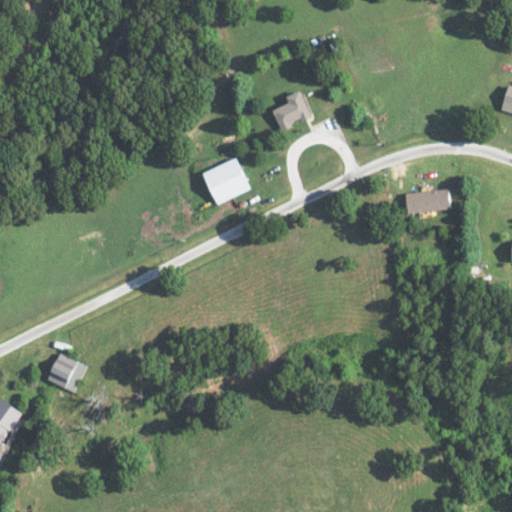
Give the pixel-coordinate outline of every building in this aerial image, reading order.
[(292,102),(276,109),(285,131),(297,126),(296,124),(315,116),(304,90),(289,96),(292,102)] [(206,172),(221,204),(254,188),(239,157),(206,172)] [(454,211),(453,190),(408,192),(409,212),(454,211)] [(89,365),(61,352),(49,379),(76,392),(89,365)] [(0,469),(10,447),(7,445),(23,408),(0,398),(0,469)]
